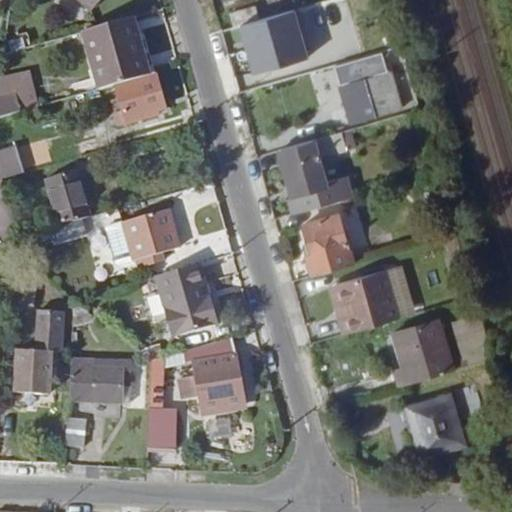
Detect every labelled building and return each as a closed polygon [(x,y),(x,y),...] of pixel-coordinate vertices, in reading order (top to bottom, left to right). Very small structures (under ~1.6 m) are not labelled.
[(82,0),(94,10),(102,0),(82,0)] [(247,23),(260,20),(256,7),(231,14),(235,26),(242,24),(247,23)] [(372,55),(402,47),(392,9),(367,16),(375,47),(370,48),(372,55)] [(295,10),(290,11),(304,61),(309,60),(295,10)] [(260,20),(247,23),(261,74),(304,61),(290,11),(260,20)] [(85,31),(102,89),(151,75),(136,17),(85,31)] [(261,74),(247,23),(242,24),(256,75),(261,74)] [(360,100),(365,119),(399,109),(394,92),(397,91),(392,73),(346,86),(351,103),(360,100)] [(125,111),(114,115),(117,127),(159,115),(157,111),(167,108),(158,78),(119,89),(125,111)] [(15,93),(0,96),(0,118),(21,112),(15,93)] [(349,142),(345,130),(325,136),(328,148),(349,142)] [(282,148),(296,197),(328,188),(313,139),(282,148)] [(18,147),(0,152),(0,180),(2,180),(27,173),(18,147)] [(61,225),(92,216),(92,215),(79,172),(48,180),(61,224),(61,225)] [(2,180),(0,180),(0,239),(1,241),(18,236),(2,180)] [(440,239),(447,236),(459,233),(453,211),(434,217),(440,239)] [(138,263),(140,268),(167,261),(164,251),(180,246),(171,213),(126,226),(138,263)] [(305,225),(314,255),(309,256),(314,274),(354,263),(340,215),(305,225)] [(89,235),(85,220),(27,237),(32,252),(89,235)] [(138,263),(126,226),(109,231),(121,269),(138,263)] [(459,233),(447,236),(457,271),(469,268),(459,233)] [(159,276),(177,338),(219,326),(202,264),(159,276)] [(341,317),(346,333),(401,318),(387,269),(339,283),(348,315),(341,317)] [(18,276),(14,305),(33,308),(37,279),(18,276)] [(101,322),(96,318),(75,300),(74,326),(101,322)] [(66,311),(37,310),(34,349),(63,350),(66,311)] [(401,386),(455,370),(453,362),(440,319),(395,332),(404,367),(396,370),(401,386)] [(202,395),(205,412),(246,405),(234,338),(186,352),(189,364),(196,363),(199,378),(180,381),(182,398),(202,395)] [(152,362),(165,358),(159,348),(141,353),(152,362)] [(492,351),(453,362),(455,370),(495,359),(492,351)] [(21,352),(19,394),(50,395),(52,354),(21,352)] [(72,359),(70,402),(124,403),(124,386),(132,387),(132,362),(72,359)] [(164,375),(152,374),(150,408),(162,408),(164,375)] [(124,386),(124,403),(131,403),(132,387),(124,386)] [(424,458),(466,445),(451,395),(409,407),(424,458)] [(495,425),(511,420),(511,418),(507,401),(490,406),(495,425)] [(393,432),(409,427),(404,407),(387,411),(393,432)] [(178,412),(150,410),(149,450),(176,451),(178,412)] [(70,420),(68,447),(84,447),(86,421),(70,420)] [(209,439),(231,438),(230,420),(208,421),(209,439)]
